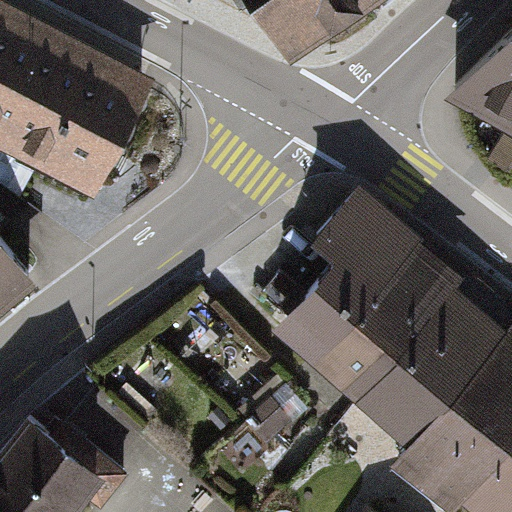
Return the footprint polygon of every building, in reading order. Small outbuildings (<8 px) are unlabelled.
[(155,72),(13,0),(0,0),(0,147),(92,194),(155,72)] [(249,0),(282,52),(366,0),(249,0)] [(511,56),(506,53),(453,111),(511,146),(511,56)] [(353,336),(424,240),(362,186),(317,236),(342,257),(276,335),(408,450),(442,412),(353,336)] [(0,307),(36,280),(0,235),(0,307)] [(469,276),(424,240),(353,336),(504,461),(511,450),(511,328),(511,329),(460,288),(469,276)] [(511,511),(511,450),(504,461),(442,412),(408,450),(388,472),(447,511),(511,511)] [(82,455),(31,414),(0,452),(0,511),(61,511),(83,485),(100,498),(124,469),(92,443),(82,455)] [(392,511),(372,497),(361,511),(392,511)]
